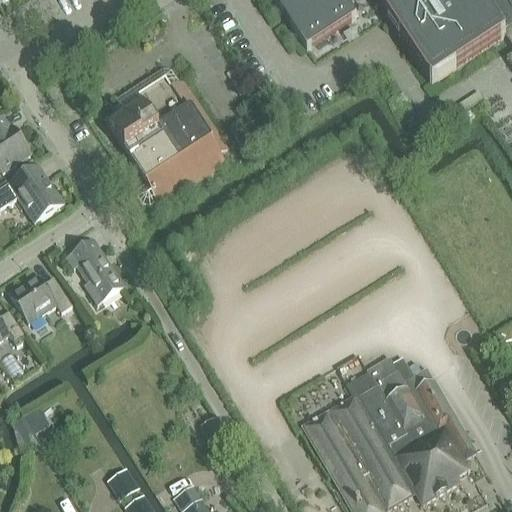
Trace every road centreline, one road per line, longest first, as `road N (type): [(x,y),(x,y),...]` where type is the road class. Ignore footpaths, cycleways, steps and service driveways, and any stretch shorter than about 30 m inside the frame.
road 1 (residential): [(0,269),(97,201),(18,76)]
road 2 (residential): [(18,76),(21,66),(116,0)]
